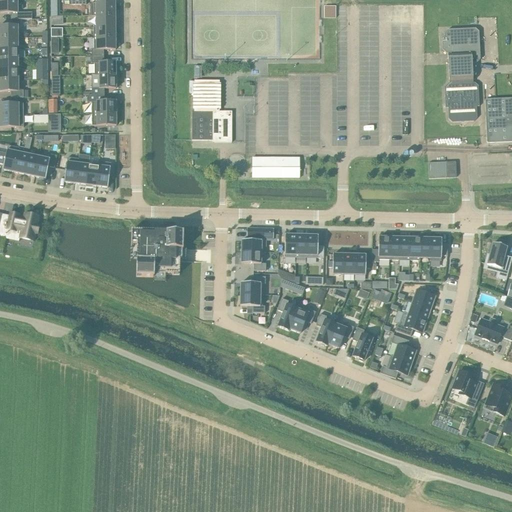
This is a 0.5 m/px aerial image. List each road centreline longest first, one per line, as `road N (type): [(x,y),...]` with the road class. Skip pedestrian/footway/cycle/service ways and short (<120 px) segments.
road 1 (unclassified): [(0,314),(59,329),(348,446),(511,498)]
road 2 (residential): [(450,344),(428,391),(408,394),(230,323),(221,308),(222,213)]
road 3 (residential): [(135,211),(134,0)]
road 4 (unclassified): [(468,217),(260,214)]
road 5 (unclassified): [(0,190),(135,211)]
road 6 (residential): [(468,217),(450,344)]
